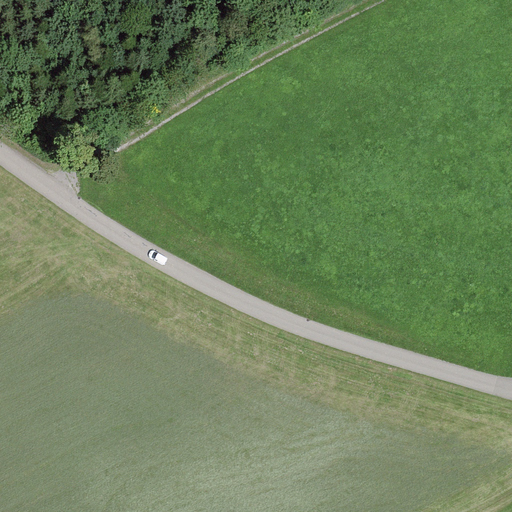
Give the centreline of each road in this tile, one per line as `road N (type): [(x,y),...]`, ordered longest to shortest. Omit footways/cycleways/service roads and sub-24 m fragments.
road 1 (unclassified): [(0,153),(154,258),(268,316),(511,389)]
road 2 (track): [(386,0),(214,86),(52,192)]
